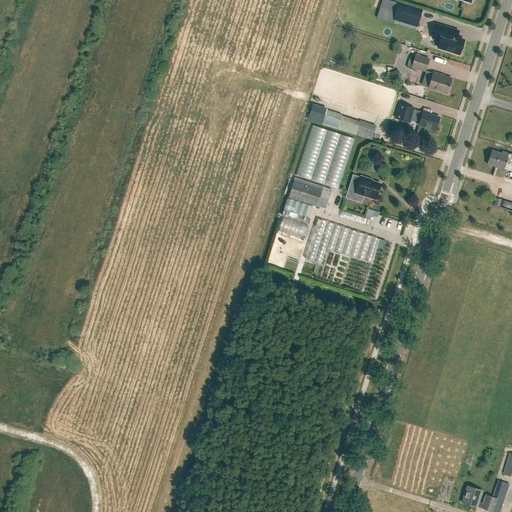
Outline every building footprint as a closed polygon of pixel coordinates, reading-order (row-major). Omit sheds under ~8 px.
[(384,0),(381,0),(379,9),(395,14),(398,4),(384,0)] [(416,25),(420,11),(398,4),(395,14),(394,18),(416,25)] [(456,38),(458,31),(436,24),(432,38),(440,40),(437,48),(459,54),(464,40),(456,38)] [(425,72),(429,58),(415,54),(410,67),(425,72)] [(395,70),(390,73),(393,79),(399,77),(395,70)] [(447,94),(452,79),(441,76),(441,75),(433,73),(428,88),(447,94)] [(410,122),(411,119),(420,122),(419,125),(436,130),(439,118),(429,115),(430,114),(423,111),(423,112),(414,110),(414,109),(405,106),(401,120),(410,122)] [(326,110),(321,124),(336,129),(341,114),(326,110)] [(360,120),(359,121),(355,135),(371,140),(375,125),(360,120)] [(339,187),(353,136),(310,124),(296,175),(339,187)] [(502,153),(491,150),(487,164),(504,169),(511,171),(511,154),(503,151),(502,153)] [(375,199),(378,191),(380,190),(381,187),(380,185),(380,184),(366,179),(367,178),(360,176),(355,193),(375,199)] [(316,206),(321,189),(294,180),(288,197),(316,206)] [(374,207),(376,200),(363,196),(361,203),(374,207)] [(511,202),(496,198),(494,205),(511,211),(511,210),(511,202)] [(341,210),(340,216),(363,223),(365,218),(341,210)] [(305,242),(371,261),(375,248),(382,249),(385,238),(316,219),(314,226),(310,225),(305,242)] [(511,477),(511,454),(509,453),(502,474),(511,477)] [(492,511),(499,511),(509,484),(497,480),(492,497),(486,494),(483,503),(478,502),(482,490),(467,486),(462,502),(476,507),(477,506),(481,508),(492,511)]
